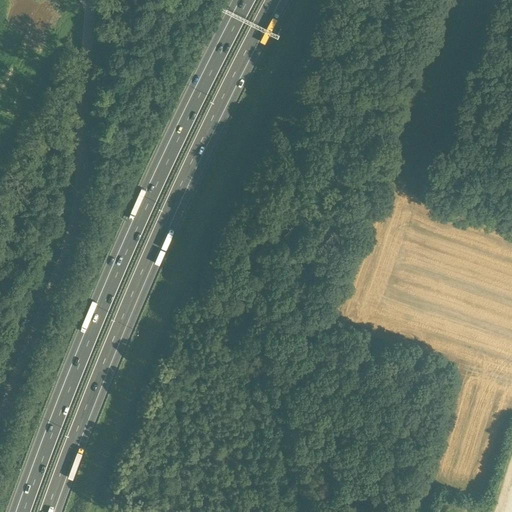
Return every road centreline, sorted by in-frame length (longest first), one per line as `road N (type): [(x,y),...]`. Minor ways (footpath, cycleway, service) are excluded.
road 1 (motorway): [(50,511),(160,239),(277,0)]
road 2 (motorway): [(244,0),(134,225),(20,511)]
